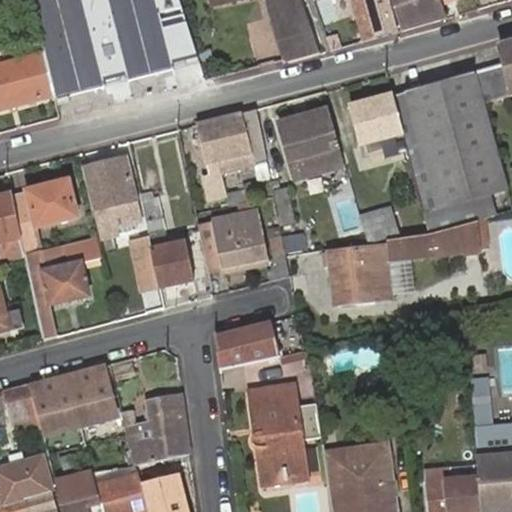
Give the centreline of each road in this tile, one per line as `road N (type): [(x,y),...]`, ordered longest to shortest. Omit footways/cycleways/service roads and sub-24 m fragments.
road 1 (residential): [(0,154),(511,23)]
road 2 (residential): [(178,328),(192,333),(215,511)]
road 3 (residential): [(0,376),(178,328)]
